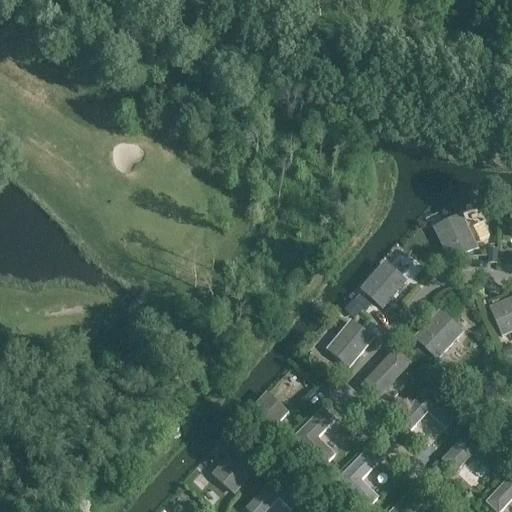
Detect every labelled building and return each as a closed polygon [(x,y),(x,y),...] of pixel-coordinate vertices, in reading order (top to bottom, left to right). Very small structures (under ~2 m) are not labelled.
[(460,215),(431,228),(447,263),(476,250),(460,215)] [(487,264),(496,265),(497,249),(488,249),(487,264)] [(384,263),(359,290),(382,310),(407,283),(384,263)] [(365,314),(371,307),(359,296),(353,303),(365,314)] [(511,299),(488,310),(500,339),(511,333),(511,299)] [(344,311),(354,320),(362,312),(351,302),(351,303),(344,311)] [(461,335),(440,315),(415,341),(436,361),(461,335)] [(350,323),(327,350),(348,369),(371,340),(350,323)] [(505,360),(511,356),(511,346),(501,351),(505,360)] [(428,362),(417,351),(411,357),(422,368),(428,362)] [(392,356),(360,388),(372,400),(404,368),(392,356)] [(418,388),(426,380),(416,370),(409,379),(418,388)] [(409,431),(427,413),(444,429),(455,417),(426,390),(397,420),(409,431)] [(287,414),(266,394),(240,420),(262,441),(287,414)] [(332,422),(321,411),(293,439),(322,468),(333,456),(316,439),(332,422)] [(452,429),(459,436),(469,425),(463,418),(452,429)] [(498,459),(469,432),(441,462),(452,473),(470,455),(487,471),(498,459)] [(230,435),(224,442),(231,448),(237,441),(230,435)] [(286,446),(285,445),(279,440),(271,449),(276,453),(277,454),(286,446)] [(255,471),(234,452),(211,477),(232,495),(255,471)] [(376,464),(365,453),(336,481),(365,510),(377,499),(359,481),(376,464)] [(497,469),(504,476),(511,466),(511,462),(507,458),(497,469)] [(331,464),(322,473),(328,480),(338,471),(331,464)] [(291,511),(303,499),(277,475),(244,511),(245,511),(267,511),(278,500),(282,503),(281,504),(289,511),(291,511)] [(511,475),(485,503),(494,511),(499,511),(511,498),(511,475)] [(414,511),(419,507),(409,496),(391,511),(414,511)] [(511,511),(511,503),(503,511),(511,511)]
